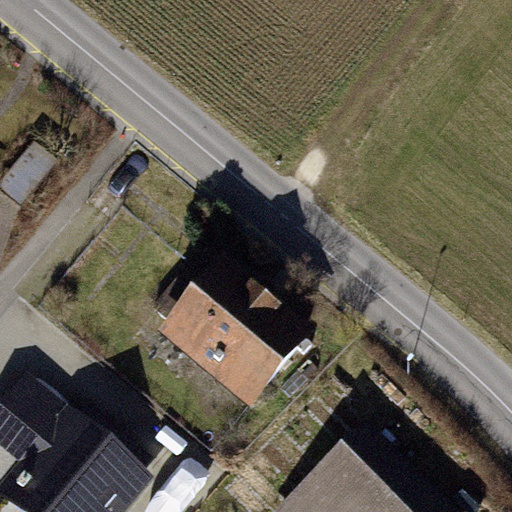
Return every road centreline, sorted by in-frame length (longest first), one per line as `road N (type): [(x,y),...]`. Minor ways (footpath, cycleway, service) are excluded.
road 1 (tertiary): [(23,0),(511,405)]
road 2 (track): [(448,0),(284,212)]
